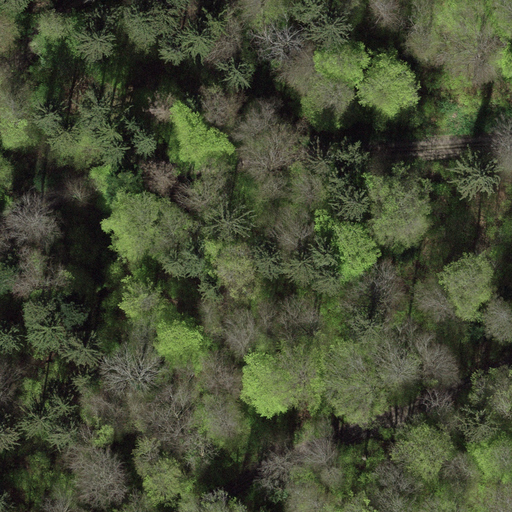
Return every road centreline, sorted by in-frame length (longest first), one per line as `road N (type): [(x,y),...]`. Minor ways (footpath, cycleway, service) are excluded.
road 1 (track): [(0,242),(58,194),(153,168),(511,145)]
road 2 (track): [(511,359),(402,416),(289,455),(191,511)]
